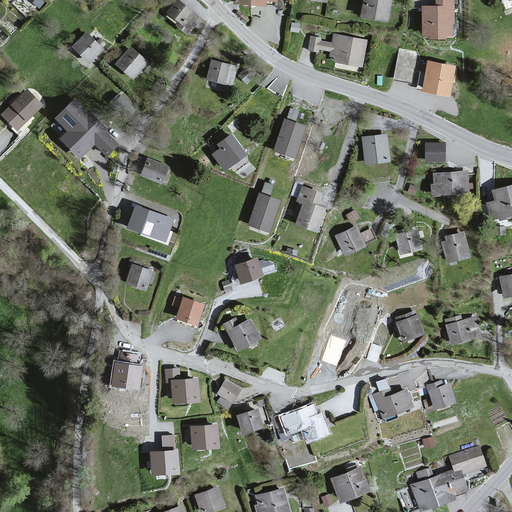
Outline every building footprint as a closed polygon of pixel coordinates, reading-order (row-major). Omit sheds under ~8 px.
[(396,0),(368,0),(366,18),(393,21),(396,0)] [(460,37),(457,0),(441,0),(442,6),(428,7),(430,35),(438,35),(439,38),(460,37)] [(203,20),(179,1),(170,13),(189,28),(187,30),(191,34),(203,20)] [(105,49),(88,34),(75,47),(92,63),(105,49)] [(365,66),(369,41),(334,36),(333,44),(321,42),(321,39),(311,38),(309,51),(320,53),(320,50),(334,52),(333,61),(365,66)] [(148,62),(131,49),(119,65),(136,78),(148,62)] [(420,54),(400,52),(397,80),(417,82),(420,54)] [(239,68),(214,62),(209,80),(235,86),(239,68)] [(460,66),(432,63),(428,91),(456,95),(460,66)] [(43,106),(28,90),(3,114),(18,130),(43,106)] [(104,126),(77,100),(58,119),(72,132),(65,139),(84,158),(96,145),(109,157),(119,147),(101,129),(104,126)] [(299,157),(309,127),(288,120),(278,150),(299,157)] [(393,159),(390,135),(366,138),(369,163),(393,159)] [(250,156),(235,136),(222,146),(225,151),(217,156),(229,172),(250,156)] [(446,158),(446,138),(425,138),(425,157),(446,158)] [(171,170),(151,161),(144,176),(163,186),(171,170)] [(470,171),(437,174),(438,183),(434,184),(436,195),(472,191),(470,171)] [(271,189),(274,181),(265,178),(263,186),(271,189)] [(320,191),(305,186),(301,202),(308,204),(302,223),(324,229),(331,206),(317,202),(320,191)] [(511,186),(499,190),(501,199),(493,202),(499,220),(511,215),(511,186)] [(285,200),(263,193),(254,223),(275,230),(285,200)] [(175,220),(139,207),(132,227),(168,241),(175,220)] [(368,245),(358,226),(338,236),(348,255),(368,245)] [(426,248),(420,229),(399,235),(405,254),(426,248)] [(466,231),(449,237),(450,240),(445,242),(452,262),(473,255),(466,231)] [(268,274),(262,257),(240,265),(246,282),(268,274)] [(156,272),(137,265),(131,282),(149,289),(156,272)] [(511,295),(511,274),(503,277),(508,297),(511,295)] [(208,304),(187,298),(182,317),(202,323),(208,304)] [(418,316),(416,311),(402,317),(403,321),(401,322),(408,340),(429,332),(422,314),(418,316)] [(483,334),(477,317),(465,321),(464,315),(449,320),(456,343),(483,334)] [(264,337),(253,318),(242,324),(239,318),(228,324),(242,349),(264,337)] [(358,341),(353,324),(333,331),(339,347),(358,341)] [(173,395),(200,394),(199,371),(188,372),(188,362),(165,362),(165,375),(172,375),(173,395)] [(243,389),(228,380),(221,392),(237,401),(243,389)] [(446,386),(445,380),(430,385),(438,408),(459,401),(452,383),(446,386)] [(395,395),(393,388),(377,394),(387,417),(417,405),(411,389),(395,395)] [(322,415),(317,403),(287,416),(294,433),(309,427),(314,438),(334,429),(327,413),(322,415)] [(267,426),(260,407),(241,414),(248,432),(267,426)] [(219,440),(218,417),(190,418),(191,441),(219,440)] [(162,428),(163,440),(150,440),(151,464),(178,464),(177,427),(162,428)] [(489,466),(483,448),(454,458),(458,470),(435,478),(432,470),(419,474),(422,483),(414,485),(423,510),(458,498),(456,493),(470,489),(465,474),(489,466)] [(373,490),(363,467),(335,478),(345,502),(373,490)] [(210,511),(229,505),(221,486),(199,494),(206,511),(210,511)] [(286,511),(294,510),(287,487),(260,496),(262,504),(259,505),(261,511),(286,511)]
